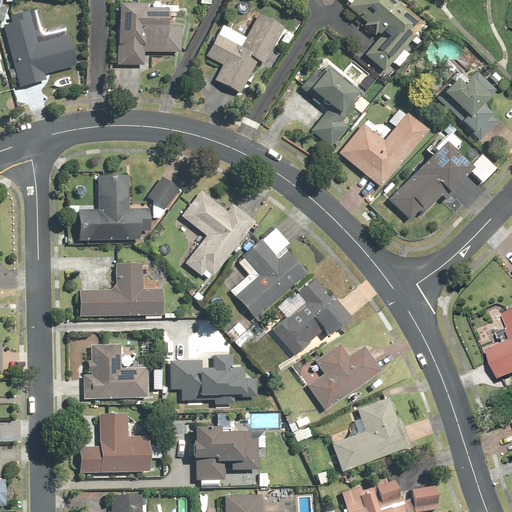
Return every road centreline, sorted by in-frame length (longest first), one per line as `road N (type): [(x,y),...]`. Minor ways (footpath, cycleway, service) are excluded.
road 1 (residential): [(399,297),(313,199),(234,149),(126,125),(29,141)]
road 2 (residential): [(29,141),(42,511)]
road 3 (residential): [(487,511),(439,370),(399,297)]
road 4 (residential): [(511,198),(399,297)]
